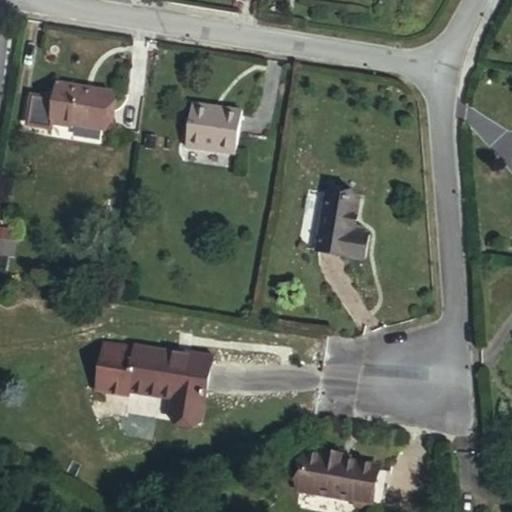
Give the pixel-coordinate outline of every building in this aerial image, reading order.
[(111,94),(56,84),(49,125),(67,128),(68,125),(104,131),(111,94)] [(240,115),(192,105),(184,148),(232,158),(240,115)] [(357,261),(361,238),(352,235),(358,201),(324,194),(314,253),(357,261)] [(368,239),(361,238),(357,261),(363,262),(368,239)] [(197,421),(210,357),(186,352),(186,359),(171,356),(132,348),(123,391),(167,400),(177,402),(174,417),(197,421)] [(186,359),(186,352),(172,349),(171,356),(186,359)] [(165,415),(174,417),(177,402),(167,400),(165,415)] [(331,466),(332,460),(314,457),(313,463),(296,460),(289,497),(345,507),(362,511),(369,476),(369,474),(339,468),(331,466)] [(373,511),(380,479),(369,476),(362,511),(369,511),(373,511)]
